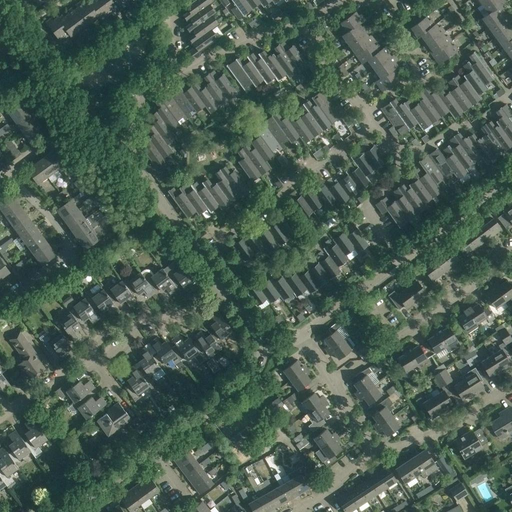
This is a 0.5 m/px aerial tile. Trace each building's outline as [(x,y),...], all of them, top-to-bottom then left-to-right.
[(101,20),(89,4),(87,0),(83,3),(81,1),(75,5),(77,8),(90,25),(99,18),(101,21),(101,20)] [(110,13),(100,0),(91,0),(92,1),(89,4),(101,20),(110,13)] [(120,7),(114,0),(100,0),(110,13),(120,7)] [(213,1),(211,0),(194,0),(187,6),(190,10),(183,16),(186,20),(213,1)] [(231,0),(236,6),(243,16),(252,9),(244,0),(231,0)] [(244,0),(252,9),(260,3),(263,7),(258,0),(244,0)] [(487,0),(481,4),(488,14),(500,6),(506,2),(504,0),(487,0)] [(213,1),(186,20),(186,21),(190,18),(193,22),(186,27),(189,31),(215,13),(209,4),(213,1)] [(312,8),(312,7),(309,3),(304,6),(308,11),(312,8)] [(231,9),(238,19),(243,16),(236,6),(231,9)] [(503,11),(500,6),(488,14),(479,20),(486,29),(504,16),(501,13),(503,11)] [(66,12),(68,14),(80,31),(90,25),(77,8),(74,10),(72,8),(66,12)] [(340,16),(342,19),(343,20),(338,24),(345,33),(345,34),(359,24),(365,20),(360,14),(358,16),(355,12),(353,14),(349,9),(340,16)] [(125,14),(128,18),(133,15),(129,10),(125,14)] [(195,33),(188,38),(192,43),(218,24),(212,16),(215,13),(189,31),(189,32),(193,29),(195,33)] [(80,31),(68,14),(64,17),(63,14),(57,18),(72,38),(80,33),(79,32),(80,31)] [(506,15),(504,16),(486,29),(493,38),(510,26),(508,22),(510,21),(506,15)] [(408,29),(415,39),(419,37),(434,25),(430,20),(428,21),(425,17),(408,29)] [(72,38),(57,18),(53,21),(51,18),(45,22),(60,42),(69,35),(72,39),(72,38)] [(327,23),(322,26),(326,31),(330,27),(327,23)] [(218,24),(192,43),(195,47),(188,52),(191,57),(218,38),(211,29),(218,24)] [(345,34),(345,33),(342,35),(349,45),(366,33),(368,31),(364,26),(361,27),(359,24),(345,34)] [(435,24),(434,25),(419,37),(425,46),(442,33),(444,32),(440,26),(438,28),(435,24)] [(511,24),(510,26),(493,38),(499,47),(511,38),(511,24)] [(39,35),(45,43),(50,40),(44,32),(39,35)] [(355,54),(372,42),(375,41),(370,35),(368,37),(366,33),(349,45),(355,54)] [(432,55),(449,43),(451,41),(447,35),(445,37),(442,33),(425,46),(432,55)] [(502,46),(508,55),(511,52),(511,38),(499,47),(500,48),(502,46)] [(283,41),(278,45),(297,71),(312,61),(305,51),(300,55),(293,45),(288,49),(283,41)] [(366,60),(381,49),(377,44),(375,46),(372,42),(355,54),(362,64),(367,61),(366,60)] [(452,46),(449,43),(432,55),(439,64),(458,50),(454,45),(452,46)] [(272,55),(289,77),(297,71),(278,45),(274,48),(279,55),(275,58),(273,54),(272,55)] [(373,69),(390,57),(388,53),(390,51),(386,46),(381,49),(366,60),(367,61),(373,69)] [(258,54),(261,58),(277,80),(286,75),(288,78),(289,77),(272,55),(268,58),(263,51),(258,54)] [(468,62),(487,89),(487,88),(484,85),(493,78),(474,52),(469,56),(474,63),(470,66),(468,62)] [(252,53),(247,57),(249,60),(266,83),(274,78),(277,81),(277,80),(261,58),(257,61),(252,53)] [(380,79),(395,68),(397,66),(395,62),(397,61),(393,55),(390,57),(373,69),(380,78),(380,79)] [(240,56),(236,60),(255,86),(263,80),(266,84),(266,83),(249,60),(246,63),(240,56)] [(227,66),(244,91),(246,93),(255,86),(236,60),(227,66)] [(478,95),(487,89),(468,62),(463,66),(468,73),(464,76),(480,98),(481,98),(478,95)] [(382,91),(399,79),(396,75),(399,74),(395,68),(380,79),(380,78),(375,82),(382,91)] [(237,94),(236,92),(223,74),(218,78),(213,70),(208,74),(228,100),(237,94)] [(209,84),(205,88),(219,107),(228,100),(208,74),(204,77),(209,84)] [(452,79),(471,105),(480,98),(464,76),(463,76),(466,80),(462,82),(457,75),(452,79)] [(449,92),(462,111),(471,105),(452,79),(448,82),(453,89),(449,92)] [(182,82),(177,86),(196,113),(204,107),(209,114),(210,113),(191,87),(187,90),(182,82)] [(196,83),(191,87),(210,113),(219,107),(205,88),(201,90),(196,83)] [(168,92),(188,119),(196,113),(177,86),(168,92)] [(454,118),(435,91),(431,94),(426,87),(421,91),(440,117),(448,111),(453,118),(454,118)] [(295,92),(292,88),(286,91),(289,96),(295,92)] [(435,91),(454,118),(462,111),(449,92),(445,95),(440,88),(435,91)] [(312,98),(331,124),(345,114),(338,104),(333,108),(321,91),(312,98)] [(417,104),(432,124),(440,117),(421,91),(417,94),(422,101),(417,104)] [(168,92),(159,99),(179,125),(188,119),(168,92)] [(308,101),(303,104),(322,131),(331,124),(312,98),(311,98),(317,105),(313,108),(308,101)] [(156,112),(175,138),(176,138),(171,131),(179,125),(159,99),(155,102),(160,109),(156,112)] [(389,103),(408,129),(417,123),(422,131),(423,130),(403,103),(399,106),(394,99),(389,103)] [(403,103),(423,130),(432,124),(417,104),(413,107),(408,100),(403,103)] [(29,111),(22,101),(8,112),(15,122),(29,111)] [(388,129),(395,139),(408,129),(389,103),(381,109),(393,126),(388,129)] [(304,114),(299,118),(313,137),(322,131),(303,104),(298,107),(304,114)] [(511,113),(505,104),(500,108),(508,118),(511,114),(511,113)] [(499,125),(511,143),(511,142),(511,141),(511,139),(511,123),(508,118),(500,108),(496,111),(501,119),(496,122),(499,125)] [(29,111),(15,122),(22,131),(36,121),(29,111)] [(157,122),(152,125),(172,152),(167,144),(175,138),(156,112),(152,115),(157,122)] [(304,144),(305,143),(285,117),(281,120),(276,113),(272,116),(291,143),(299,137),(304,144)] [(290,113),(285,117),(305,143),(313,137),(299,118),(295,121),(290,113)] [(272,116),(263,122),(282,149),(291,143),(272,116)] [(22,131),(29,141),(44,131),(36,121),(22,131)] [(486,124),(505,151),(511,145),(511,143),(499,125),(495,128),(490,121),(486,124)] [(263,122),(254,129),(274,156),(282,149),(263,122)] [(6,124),(0,128),(4,133),(9,129),(6,124)] [(482,138),(496,157),(505,151),(486,124),(481,128),(486,135),(482,138)] [(153,136),(149,139),(168,165),(163,158),(172,152),(152,125),(148,129),(153,136)] [(265,162),(274,156),(254,129),(250,132),(255,139),(250,142),(255,149),(270,169),(270,168),(265,162)] [(198,133),(195,130),(187,136),(189,139),(198,133)] [(487,164),(468,137),(464,140),(458,133),(454,136),(473,163),(482,157),(487,164)] [(468,137),(487,164),(496,157),(482,138),(477,141),(472,134),(468,137)] [(430,140),(426,135),(421,138),(425,143),(430,140)] [(448,146),(465,169),(473,163),(454,136),(449,140),(454,147),(451,149),(448,146)] [(413,145),(420,146),(415,138),(410,141),(413,145)] [(149,149),(145,153),(151,161),(146,165),(154,176),(168,165),(149,139),(144,142),(149,149)] [(10,140),(4,144),(12,154),(9,156),(12,160),(21,154),(17,150),(10,140)] [(246,145),(242,148),(261,175),(270,169),(255,149),(252,152),(246,145)] [(374,145),(364,153),(375,169),(386,161),(374,145)] [(439,153),(458,179),(467,173),(465,169),(448,146),(443,149),(448,157),(445,159),(439,152),(439,153)] [(57,170),(67,163),(69,167),(75,163),(66,151),(61,155),(56,148),(46,155),(57,170)] [(243,159),(238,162),(252,181),(261,175),(242,148),(237,152),(243,159)] [(355,155),(351,158),(358,167),(370,183),(366,176),(375,169),(364,153),(360,156),(355,149),(352,152),(355,155)] [(437,149),(428,155),(450,186),(452,184),(452,183),(457,179),(458,180),(458,179),(439,153),(439,152),(437,149)] [(37,163),(47,177),(57,170),(46,155),(37,163)] [(450,186),(428,155),(422,159),(418,162),(426,173),(441,192),(435,183),(439,180),(442,185),(447,182),(450,186)] [(344,170),(348,175),(348,174),(360,190),(370,183),(358,167),(355,170),(349,161),(345,164),(348,167),(344,170)] [(37,163),(27,170),(37,184),(47,177),(37,163)] [(224,167),(220,170),(239,196),(248,190),(247,189),(250,187),(246,181),(243,183),(234,170),(230,174),(224,167)] [(413,171),(432,198),(435,196),(441,192),(426,173),(423,175),(417,168),(413,171)] [(239,196),(220,170),(215,173),(220,180),(216,184),(230,203),(239,196)] [(338,182),(350,198),(360,190),(348,174),(348,175),(344,177),(340,170),(336,173),(339,176),(335,179),(337,182),(338,182)] [(413,171),(408,175),(413,182),(409,185),(426,208),(424,204),(432,198),(413,171)] [(87,180),(84,175),(73,183),(77,188),(87,180)] [(483,177),(475,183),(479,189),(487,182),(483,177)] [(207,179),(202,183),(221,209),(230,203),(216,184),(212,186),(207,179)] [(310,185),(312,188),(313,190),(319,186),(316,181),(310,185)] [(221,209),(202,183),(204,186),(201,189),(195,182),(191,185),(210,212),(218,206),(221,209)] [(337,182),(328,189),(339,205),(350,198),(338,182),(337,182)] [(398,188),(417,214),(426,208),(409,185),(411,189),(408,192),(402,184),(398,188)] [(184,185),(179,188),(199,215),(207,209),(210,212),(191,185),(191,186),(193,189),(189,192),(184,185)] [(328,189),(325,185),(315,192),(326,208),(336,201),(339,206),(339,205),(328,189)] [(199,215),(179,188),(182,192),(178,195),(173,188),(168,191),(187,218),(195,212),(198,216),(199,215)] [(312,188),(301,196),(313,212),(322,205),(325,209),(326,208),(315,192),(312,188)] [(394,201),(408,220),(417,214),(398,188),(393,191),(398,198),(394,201)] [(65,189),(59,193),(62,198),(68,194),(65,189)] [(511,190),(510,192),(511,194),(511,204),(496,217),(505,228),(511,223),(511,190)] [(54,197),(57,202),(62,198),(59,193),(54,197)] [(97,199),(94,194),(88,198),(92,203),(97,199)] [(0,208),(5,216),(20,206),(13,196),(0,204),(0,208)] [(290,203),(302,219),(313,212),(301,196),(290,203)] [(380,201),(387,210),(399,227),(408,220),(394,201),(390,204),(385,197),(380,201)] [(86,207),(92,203),(88,198),(82,202),(86,207)] [(56,210),(63,220),(77,209),(70,200),(56,210)] [(375,204),(378,209),(382,214),(387,210),(380,201),(375,204)] [(27,215),(20,206),(5,216),(12,226),(27,215)] [(77,209),(63,220),(71,229),(84,219),(77,209)] [(287,234),(297,226),(293,220),(286,210),(275,218),(279,224),(290,238),(287,234)] [(111,218),(108,213),(102,218),(106,222),(111,218)] [(34,225),(27,215),(12,226),(20,236),(34,225)] [(71,229),(78,239),(98,224),(97,222),(94,221),(90,215),(84,219),(71,229)] [(121,225),(115,216),(108,221),(115,230),(121,225)] [(97,222),(98,224),(100,226),(106,222),(102,218),(97,222)] [(482,226),(491,237),(501,229),(493,218),(485,224),(481,219),(479,221),(482,226)] [(103,230),(100,226),(98,224),(78,239),(85,249),(93,243),(99,239),(96,235),(103,230)] [(279,224),(269,231),(279,246),(290,238),(279,224)] [(41,235),(34,225),(20,236),(16,239),(23,248),(27,245),(41,235)] [(242,238),(254,254),(264,247),(269,253),(253,231),(250,233),(248,230),(245,227),(245,226),(241,229),(244,232),(240,235),(242,238)] [(269,253),(279,246),(269,231),(265,234),(262,229),(260,226),(256,228),(259,232),(256,234),(253,230),(253,231),(269,253)] [(473,233),(481,244),(491,237),(482,226),(476,231),(472,226),(470,228),(473,233)] [(354,248),(357,253),(369,245),(357,229),(347,236),(354,248)] [(354,248),(347,236),(344,232),(333,240),(336,244),(345,255),(354,248)] [(161,233),(153,238),(155,241),(163,236),(161,233)] [(463,233),(460,235),(464,240),(472,251),(481,244),(473,233),(467,238),(463,233)] [(48,245),(41,235),(27,245),(34,255),(48,245)] [(11,238),(6,242),(9,247),(15,243),(11,238)] [(232,246),(235,249),(244,262),(254,254),(242,238),(232,246)] [(337,267),(348,259),(345,255),(336,244),(332,246),(328,240),(325,242),(327,246),(323,249),(328,256),(337,267)] [(454,240),(451,242),(455,247),(456,246),(464,257),(472,251),(464,240),(458,245),(454,240)] [(2,249),(0,250),(0,252),(4,258),(8,255),(5,250),(9,247),(6,242),(0,246),(2,249)] [(34,255),(41,265),(55,254),(48,245),(34,255)] [(437,253),(441,258),(449,268),(460,260),(452,250),(444,256),(440,251),(437,253)] [(330,279),(341,271),(337,267),(328,256),(318,263),(330,279)] [(26,257),(20,262),(24,266),(29,262),(26,257)] [(449,268),(441,258),(434,263),(431,257),(428,260),(432,265),(440,275),(449,268)] [(179,258),(163,269),(176,287),(180,284),(183,288),(188,285),(192,291),(200,286),(179,258)] [(0,279),(9,272),(0,259),(0,279)] [(24,266),(20,262),(14,266),(18,270),(24,266)] [(320,286),(330,279),(318,263),(308,270),(320,286)] [(440,275),(432,265),(425,269),(422,264),(419,266),(423,272),(424,271),(432,281),(440,275)] [(176,287),(163,269),(162,268),(146,280),(153,290),(158,287),(161,291),(165,288),(170,294),(177,289),(176,287)] [(308,270),(299,277),(307,290),(310,294),(320,286),(308,270)] [(121,279),(122,281),(131,294),(136,291),(139,295),(143,292),(148,298),(155,293),(153,290),(146,280),(140,272),(132,279),(128,274),(121,279)] [(296,273),(285,280),(293,293),(296,297),(307,290),(299,277),(296,273)] [(293,293),(285,280),(282,276),(272,284),(280,296),(283,300),(293,293)] [(270,303),(280,296),(272,284),(269,279),(259,287),(267,299),(270,303)] [(129,307),(137,301),(131,294),(122,281),(113,288),(109,283),(102,288),(113,303),(117,300),(120,303),(124,300),(129,307)] [(407,288),(418,303),(421,300),(420,298),(426,294),(416,281),(407,288)] [(498,283),(494,286),(507,303),(511,299),(511,290),(505,281),(499,285),(498,283)] [(256,283),(245,291),(256,307),(267,299),(259,287),(256,283)] [(84,297),(85,298),(94,311),(99,308),(102,312),(106,309),(111,315),(118,310),(113,303),(102,288),(99,285),(84,297)] [(497,310),(507,303),(494,286),(484,294),(497,310)] [(330,298),(339,292),(336,288),(327,295),(330,298)] [(414,306),(418,303),(407,288),(397,295),(394,291),(388,295),(398,310),(404,305),(406,308),(412,304),(414,306)] [(65,305),(71,313),(76,320),(80,317),(83,321),(87,317),(92,324),(100,318),(94,311),(85,298),(76,304),(73,300),(65,305)] [(482,312),(476,302),(466,309),(477,326),(488,319),(489,321),(494,318),(487,308),(482,312)] [(457,317),(462,325),(459,327),(464,336),(478,327),(477,326),(466,309),(462,311),(463,313),(457,317)] [(214,331),(210,334),(221,349),(226,346),(221,339),(232,331),(217,310),(210,316),(215,322),(210,325),(214,331)] [(52,320),(61,333),(62,335),(66,332),(74,342),(81,337),(77,330),(81,327),(76,320),(71,313),(62,320),(58,315),(52,320)] [(301,313),(296,317),(300,322),(305,319),(301,313)] [(351,319),(347,314),(328,329),(332,334),(323,340),(328,346),(326,347),(329,351),(343,340),(336,330),(351,319)] [(436,331),(446,347),(449,352),(460,345),(448,327),(442,330),(440,328),(436,331)] [(511,340),(511,339),(505,328),(497,333),(503,342),(505,345),(511,340)] [(67,351),(71,348),(62,335),(61,333),(52,340),(44,330),(37,336),(57,362),(61,359),(64,363),(72,357),(67,351)] [(205,361),(221,349),(210,334),(206,337),(201,331),(194,336),(196,340),(192,343),(203,358),(205,361)] [(446,347),(436,331),(426,338),(436,354),(446,347)] [(20,332),(10,339),(25,359),(21,362),(17,365),(22,371),(25,370),(30,377),(31,379),(44,369),(38,361),(40,360),(36,355),(20,332)] [(175,345),(171,348),(180,361),(184,358),(187,361),(193,357),(197,362),(203,358),(192,343),(188,338),(184,341),(179,335),(172,340),(175,345)] [(348,337),(343,340),(329,351),(332,355),(334,353),(338,359),(354,347),(359,354),(370,346),(365,339),(355,346),(348,337)] [(175,365),(180,361),(171,348),(165,341),(161,344),(156,338),(149,343),(156,353),(152,356),(157,364),(162,361),(165,365),(171,360),(175,365)] [(505,345),(503,342),(498,345),(501,349),(491,356),(500,371),(511,365),(504,354),(509,351),(505,345)] [(410,347),(406,350),(416,365),(426,359),(418,345),(412,349),(410,347)] [(141,366),(137,369),(148,385),(164,373),(157,364),(152,356),(145,347),(138,352),(143,359),(138,362),(141,366)] [(416,365),(406,350),(402,352),(403,354),(397,358),(399,361),(394,364),(397,369),(403,380),(409,376),(406,372),(416,365)] [(490,378),(500,371),(491,356),(480,362),(490,378)] [(290,381),(305,370),(298,360),(283,371),(290,381)] [(0,386),(3,391),(11,386),(1,373),(6,369),(0,361),(0,386)] [(149,387),(148,385),(137,369),(134,365),(126,371),(131,377),(127,380),(130,384),(125,388),(137,404),(144,398),(141,393),(149,387)] [(356,392),(359,396),(374,385),(367,375),(372,372),(368,368),(359,373),(355,376),(358,381),(353,385),(358,390),(356,392)] [(445,368),(441,371),(438,372),(446,384),(452,381),(445,369),(446,368),(445,368)] [(475,368),(462,376),(464,379),(474,395),(475,398),(479,395),(478,393),(484,389),(483,387),(480,382),(483,380),(475,368)] [(305,370),(290,381),(297,390),(310,381),(306,375),(308,373),(305,370)] [(438,372),(433,376),(440,388),(446,384),(438,372)] [(75,404),(85,396),(84,395),(95,388),(89,380),(83,385),(79,381),(76,384),(72,379),(56,391),(62,398),(68,394),(75,404)] [(454,386),(453,386),(457,391),(462,400),(468,396),(469,398),(471,400),(475,398),(474,395),(464,379),(454,386)] [(381,394),(374,385),(359,396),(362,400),(364,398),(368,404),(381,394)] [(433,397),(442,412),(453,406),(443,390),(433,397)] [(286,406),(290,403),(299,396),(296,391),(283,401),(286,406)] [(308,412),(323,401),(320,397),(318,399),(314,393),(301,402),(308,412)] [(415,401),(422,412),(426,409),(432,419),(442,412),(433,397),(430,393),(424,396),(426,400),(423,403),(420,397),(415,401)] [(79,410),(86,419),(106,404),(101,397),(95,401),(91,397),(87,400),(85,396),(75,404),(67,409),(70,413),(75,414),(79,410)] [(272,412),(281,406),(283,405),(278,398),(268,406),(272,412)] [(374,423),(377,427),(392,416),(385,407),(390,403),(386,398),(375,406),(378,411),(372,416),(376,422),(374,423)] [(326,405),(323,401),(308,412),(312,417),(309,420),(312,423),(308,426),(312,432),(325,422),(322,418),(329,412),(324,406),(326,405)] [(126,412),(125,412),(118,403),(110,408),(112,411),(107,415),(106,413),(98,419),(109,434),(130,418),(126,412)] [(175,411),(171,406),(167,409),(170,414),(175,411)] [(491,423),(497,432),(501,439),(509,434),(508,432),(511,429),(511,408),(511,407),(503,412),(505,415),(491,423)] [(399,426),(392,416),(377,427),(385,437),(399,426)] [(147,429),(138,417),(131,422),(140,435),(147,429)] [(28,438),(23,441),(31,451),(35,456),(42,451),(39,446),(47,440),(32,418),(24,424),(29,430),(25,434),(28,438)] [(321,448),(335,437),(333,433),(331,435),(326,429),(313,439),(321,448)] [(11,449),(7,453),(19,468),(26,463),(22,458),(31,451),(23,441),(16,430),(8,436),(13,442),(8,445),(11,449)] [(464,458),(481,448),(471,431),(454,441),(464,458)] [(327,467),(337,459),(333,454),(341,449),(336,443),(338,441),(335,437),(321,448),(327,458),(323,461),(327,467)] [(193,438),(186,443),(189,447),(196,441),(193,438)] [(210,441),(216,451),(217,451),(220,448),(213,438),(210,441)] [(304,446),(300,441),(295,444),(299,449),(304,446)] [(177,465),(191,455),(184,445),(170,455),(177,465)] [(19,468),(7,453),(3,447),(0,449),(0,458),(0,459),(0,476),(6,485),(13,480),(10,475),(19,468)] [(201,448),(194,453),(196,457),(203,451),(201,448)] [(438,468),(435,463),(425,449),(415,456),(427,475),(438,468)] [(191,455),(177,465),(185,475),(198,464),(191,455)] [(427,475),(415,456),(405,462),(414,477),(419,473),(422,478),(427,475)] [(493,464),(499,461),(497,456),(490,460),(493,464)] [(208,457),(201,462),(204,466),(211,461),(208,457)] [(452,471),(442,457),(436,461),(446,475),(452,471)] [(304,468),(299,461),(295,463),(300,471),(304,468)] [(414,477),(405,462),(395,469),(404,483),(414,477)] [(198,464),(185,475),(192,484),(206,474),(198,464)] [(396,481),(387,466),(377,473),(386,487),(396,481)] [(218,470),(215,467),(208,472),(211,476),(218,470)] [(274,476),(278,483),(282,481),(277,473),(274,476)] [(376,494),(386,487),(377,473),(367,480),(376,494)] [(206,474),(192,484),(199,494),(213,484),(206,474)] [(290,480),(298,495),(309,489),(300,474),(290,480)] [(159,490),(149,476),(139,483),(149,497),(159,490)] [(271,487),(267,479),(263,481),(267,489),(271,487)] [(224,480),(220,483),(226,489),(229,487),(224,480)] [(288,501),(298,495),(290,480),(279,486),(288,501)] [(376,494),(367,480),(357,486),(366,501),(376,494)] [(129,490),(139,504),(149,497),(139,483),(129,490)] [(467,494),(460,483),(450,490),(456,501),(467,494)] [(257,485),(253,487),(257,495),(261,493),(257,485)] [(431,485),(423,490),(425,494),(433,489),(431,485)] [(269,492),(277,507),(288,501),(279,486),(273,490),(269,492)] [(356,507),(366,501),(357,486),(347,493),(356,507)] [(119,497),(129,511),(139,504),(129,490),(119,497)] [(418,498),(425,494),(423,490),(416,494),(418,498)] [(244,502),(246,501),(248,500),(244,492),(240,494),(244,502)] [(267,511),(277,507),(269,492),(258,498),(266,511),(267,511)] [(344,511),(349,511),(356,507),(347,493),(336,500),(344,511)] [(231,496),(236,504),(240,502),(235,494),(231,496)] [(252,511),(266,511),(258,498),(248,504),(252,511)] [(188,511),(206,511),(209,510),(201,501),(188,511)] [(405,501),(398,505),(400,509),(408,505),(405,501)]
